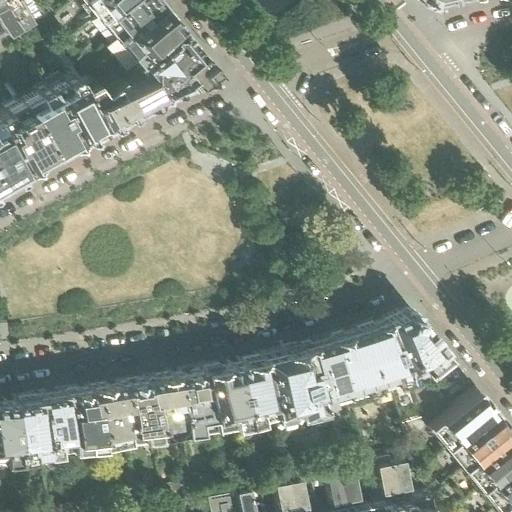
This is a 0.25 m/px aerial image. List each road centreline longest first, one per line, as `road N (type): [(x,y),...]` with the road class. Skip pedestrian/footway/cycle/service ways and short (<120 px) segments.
road 1 (residential): [(0,367),(268,322),(420,271)]
road 2 (residential): [(262,80),(174,109),(0,207)]
road 3 (secondary): [(262,80),(420,271)]
road 4 (secondary): [(511,161),(405,31)]
road 5 (residential): [(405,31),(262,80)]
road 6 (secondary): [(420,271),(511,383)]
